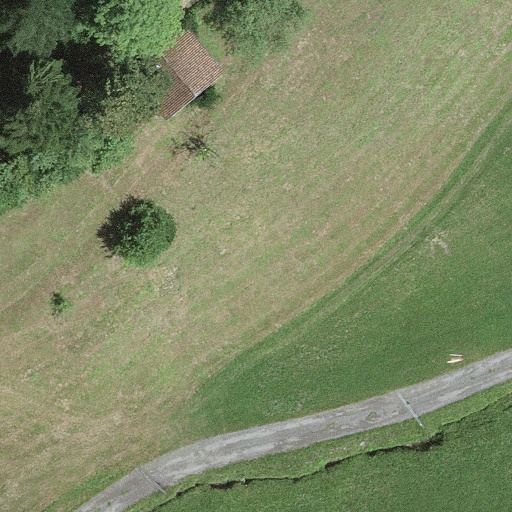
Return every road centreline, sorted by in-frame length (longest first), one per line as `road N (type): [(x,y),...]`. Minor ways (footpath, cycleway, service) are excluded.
road 1 (track): [(109,511),(164,475),(239,446),(398,408),(511,366)]
road 2 (track): [(0,142),(58,106),(187,0)]
